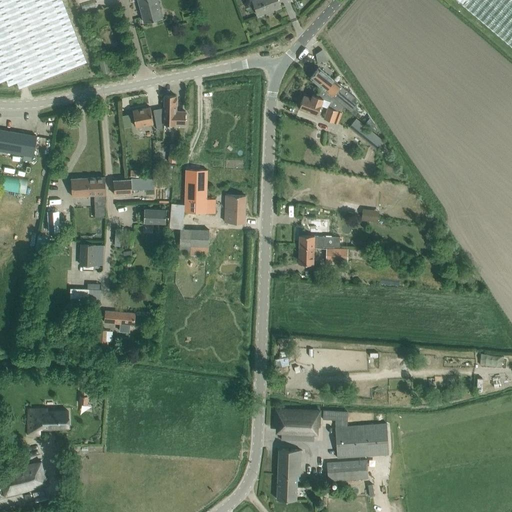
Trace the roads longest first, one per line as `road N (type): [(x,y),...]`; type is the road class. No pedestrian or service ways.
road 1 (unclassified): [(232,511),(250,493),(264,453),(269,104),(279,67)]
road 2 (unclassified): [(0,105),(257,62),(279,67)]
